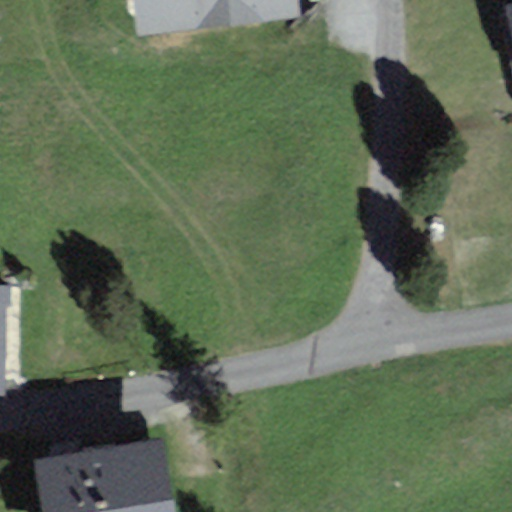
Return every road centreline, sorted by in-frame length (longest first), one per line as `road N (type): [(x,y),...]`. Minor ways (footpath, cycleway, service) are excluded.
road 1 (residential): [(363,345),(114,400),(0,412)]
road 2 (residential): [(384,0),(385,154),(363,345)]
road 3 (residential): [(363,345),(511,315)]
